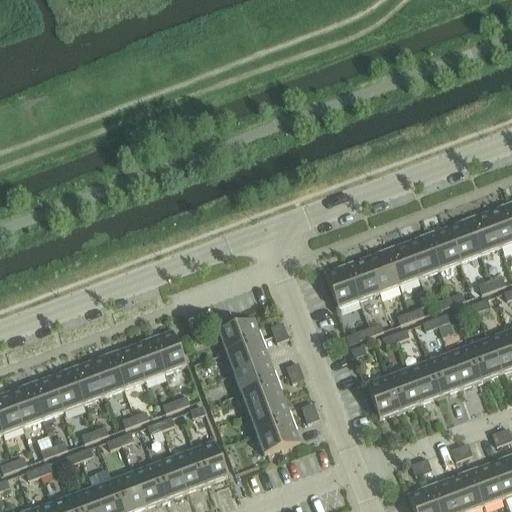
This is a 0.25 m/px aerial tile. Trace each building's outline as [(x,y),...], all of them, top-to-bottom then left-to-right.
[(511,221),(507,209),(487,217),(500,252),(511,247),(511,221)] [(467,224),(480,260),(500,252),(487,217),(467,224)] [(467,224),(446,232),(460,267),(480,260),(467,224)] [(426,240),(439,275),(460,267),(446,232),(426,240)] [(426,240),(406,247),(419,283),(439,275),(426,240)] [(386,255),(399,290),(419,283),(406,247),(386,255)] [(365,263),(379,298),(399,290),(386,255),(365,263)] [(379,298),(365,263),(345,270),(359,306),(379,298)] [(359,306),(345,270),(324,278),(337,314),(359,306)] [(490,286),(493,295),(505,290),(502,282),(490,286)] [(493,295),(490,286),(478,291),(481,299),(493,295)] [(449,302),(452,310),(464,305),(461,297),(449,302)] [(452,310),(449,302),(437,306),(441,314),(452,310)] [(475,308),(478,316),(490,312),(487,303),(475,308)] [(478,316),(475,308),(463,312),(466,321),(478,316)] [(409,317),(412,325),(424,321),(421,312),(409,317)] [(412,325),(409,317),(397,321),(400,330),(412,325)] [(434,323),(437,331),(449,327),(446,319),(434,323)] [(218,336),(226,358),(261,344),(253,323),(218,336)] [(437,331),(434,323),(422,328),(426,336),(437,331)] [(270,332),(273,340),(286,335),(282,327),(270,332)] [(368,332),(372,340),(383,336),(380,328),(368,332)] [(372,340),(368,332),(357,336),(360,345),(372,340)] [(394,338),(397,347),(409,342),(406,334),(394,338)] [(151,343),(164,379),(185,371),(172,335),(151,343)] [(286,335),(273,340),(277,348),(289,343),(286,335)] [(511,345),(508,335),(488,342),(501,378),(511,373),(511,345)] [(397,347),(394,338),(382,343),(385,351),(397,347)] [(488,342),(467,350),(481,387),(485,386),(485,384),(501,378),(488,342)] [(131,351),(144,386),(164,379),(151,343),(131,351)] [(226,358),(233,378),(269,364),(261,344),(226,358)] [(351,354),(354,363),(366,358),(363,350),(351,354)] [(447,358),(461,393),(477,387),(478,389),(481,387),(467,350),(447,358)] [(110,358),(124,394),(144,386),(131,351),(110,358)] [(110,358),(90,366),(103,402),(124,394),(110,358)] [(427,365),(441,402),(445,401),(444,399),(461,393),(447,358),(427,365)] [(269,364),(233,378),(241,398),(276,385),(269,364)] [(441,402),(427,365),(407,373),(420,408),(436,402),(437,404),(441,402)] [(70,374),(83,409),(103,402),(90,366),(70,374)] [(286,372),(289,380),(301,376),(298,367),(286,372)] [(387,381),(400,418),(404,416),(404,415),(420,408),(407,373),(387,381)] [(70,374),(50,381),(63,417),(83,409),(70,374)] [(301,376),(289,380),(292,388),(304,384),(301,376)] [(29,389),(43,424),(63,417),(50,381),(29,389)] [(400,418),(387,381),(365,388),(379,424),(396,417),(397,419),(400,418)] [(276,385),(241,398),(248,418),(284,405),(276,385)] [(9,397),(22,432),(43,424),(29,389),(9,397)] [(9,397),(0,399),(0,434),(2,440),(22,432),(9,397)] [(174,405),(177,413),(189,409),(186,401),(174,405)] [(177,413),(174,405),(162,410),(165,418),(177,413)] [(248,418),(256,438),(292,425),(284,405),(248,418)] [(301,412),(304,420),(316,416),(313,408),(301,412)] [(205,419),(202,411),(190,415),(193,423),(205,419)] [(134,420),(137,429),(149,424),(145,416),(134,420)] [(316,416),(304,420),(307,429),(319,424),(316,416)] [(137,429),(134,420),(122,425),(125,433),(137,429)] [(159,427),(162,435),(174,431),(171,422),(159,427)] [(292,425),(256,438),(264,460),(300,446),(292,425)] [(162,435),(159,427),(147,431),(150,439),(162,435)] [(93,436),(96,444),(108,439),(105,431),(93,436)] [(500,436),(504,448),(511,445),(511,443),(508,433),(500,436)] [(96,444),(93,436),(81,440),(84,448),(96,444)] [(504,448),(500,436),(492,439),(496,451),(504,448)] [(119,442),(122,450),(134,446),(130,438),(119,442)] [(122,450),(119,442),(107,446),(110,455),(122,450)] [(52,451),(56,459),(67,455),(64,446),(52,451)] [(192,454),(206,491),(210,489),(210,488),(227,481),(214,446),(192,454)] [(459,451),(464,463),(472,460),(468,448),(459,451)] [(56,459),(52,451),(41,455),(44,464),(56,459)] [(464,463),(459,451),(451,454),(456,466),(464,463)] [(78,457),(81,466),(93,461),(90,453),(78,457)] [(172,461),(185,497),(202,491),(202,492),(206,491),(192,454),(172,461)] [(81,466),(78,457),(66,462),(69,470),(81,466)] [(152,469),(166,506),(170,505),(169,503),(185,497),(172,461),(152,469)] [(511,468),(509,461),(489,468),(502,504),(511,499),(511,468)] [(12,466),(15,474),(27,470),(24,462),(12,466)] [(419,467),(424,479),(432,476),(427,464),(419,467)] [(15,474),(12,466),(0,471),(3,479),(15,474)] [(424,479),(419,467),(411,470),(415,482),(424,479)] [(37,472),(41,481),(52,476),(49,468),(37,472)] [(469,476),(482,511),(502,504),(489,468),(469,476)] [(132,477),(144,511),(145,511),(161,506),(162,507),(166,506),(152,469),(132,477)] [(41,481),(37,472),(26,477),(29,485),(41,481)] [(469,476),(448,483),(459,511),(479,511),(482,511),(469,476)] [(144,511),(132,477),(111,484),(121,511),(144,511)] [(428,491),(436,511),(459,511),(448,483),(428,491)] [(0,496),(10,492),(6,484),(0,486),(0,496)] [(91,492),(98,511),(121,511),(111,484),(91,492)] [(436,511),(428,491),(407,499),(412,511),(436,511)] [(98,511),(91,492),(71,500),(75,511),(98,511)] [(50,507),(52,511),(75,511),(71,500),(50,507)]
